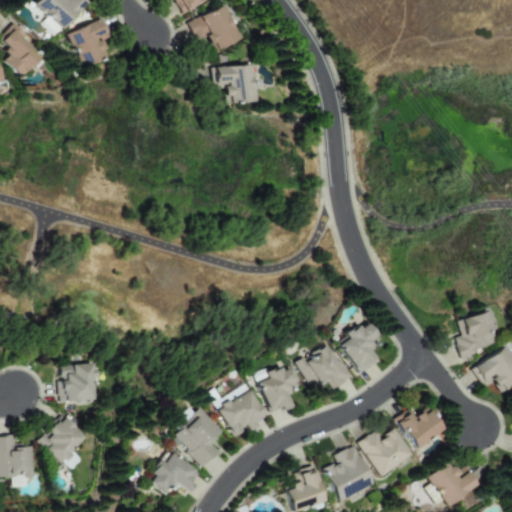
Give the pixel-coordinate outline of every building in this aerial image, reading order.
[(32,0),(30,3),(55,30),(84,2),(81,0),(32,0)] [(170,0),(181,15),(202,0),(170,0)] [(193,43),(205,38),(209,51),(236,41),(223,7),(185,21),(193,43)] [(61,34),(75,69),(103,57),(96,41),(105,37),(97,19),(61,34)] [(0,63),(15,78),(37,55),(7,26),(0,33),(0,47),(6,53),(0,59),(0,63)] [(209,68),(210,89),(220,89),(220,103),(250,102),(248,66),(209,68)] [(449,320),(454,338),(447,340),(452,357),(489,346),(479,311),(449,320)] [(370,364),(360,349),(370,342),(356,322),(329,342),(353,376),(370,364)] [(343,381),(323,344),(288,363),(304,390),(320,381),(326,390),(343,381)] [(511,381),(511,368),(496,347),(464,370),(478,388),(486,382),(495,395),(511,381)] [(90,401),(89,364),(55,366),(56,402),(90,401)] [(266,414),(277,409),(278,411),(287,407),(281,395),(295,389),(286,368),(278,371),(276,366),(262,373),(264,378),(253,383),(266,414)] [(262,420),(243,387),(211,406),(230,438),(242,430),(243,431),(262,420)] [(220,432),(197,409),(169,436),(199,468),(215,452),(207,444),(220,432)] [(409,451),(436,431),(420,409),(405,420),(400,413),(388,422),(409,451)] [(32,443),(56,465),(59,462),(68,471),(78,460),(68,451),(81,438),(58,416),(32,443)] [(405,457),(388,430),(373,440),(368,433),(352,443),(374,477),(405,457)] [(0,436),(0,478),(8,478),(9,487),(23,486),(23,478),(29,478),(28,445),(9,446),(9,436),(0,436)] [(365,487),(347,446),(326,456),(329,463),(317,468),(332,502),(365,487)] [(142,481),(163,497),(172,485),(182,493),(195,475),(167,454),(160,464),(157,462),(142,481)] [(439,508),(470,487),(460,472),(451,478),(440,462),(418,477),(439,508)] [(286,475),(290,485),(279,489),(287,511),(317,502),(305,468),(286,475)]
